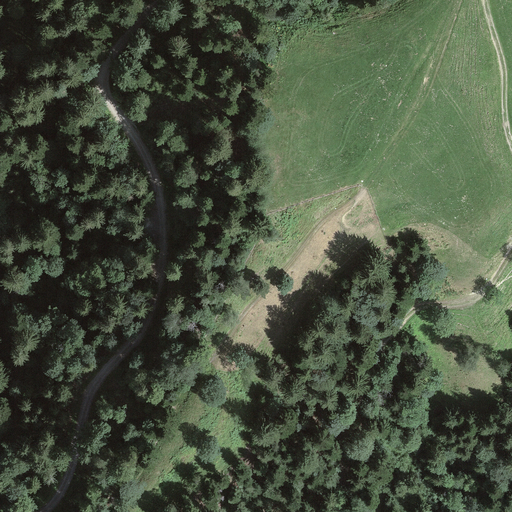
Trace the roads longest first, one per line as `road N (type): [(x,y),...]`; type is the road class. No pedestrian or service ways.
road 1 (track): [(159,0),(102,76),(161,201),(157,286),(141,329),(92,386),(62,485),(43,511)]
road 2 (track): [(511,253),(472,301),(419,307),(382,343),(343,430),(336,511)]
road 3 (track): [(485,0),(511,144)]
